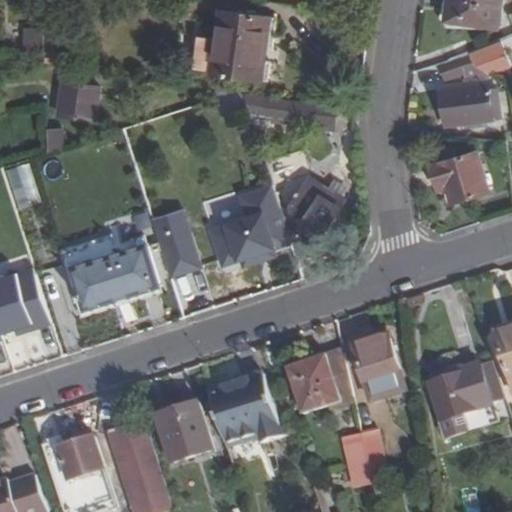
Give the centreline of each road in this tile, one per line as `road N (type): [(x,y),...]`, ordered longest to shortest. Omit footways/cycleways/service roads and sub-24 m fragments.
road 1 (residential): [(0,414),(403,273)]
road 2 (residential): [(401,0),(386,113),(403,273)]
